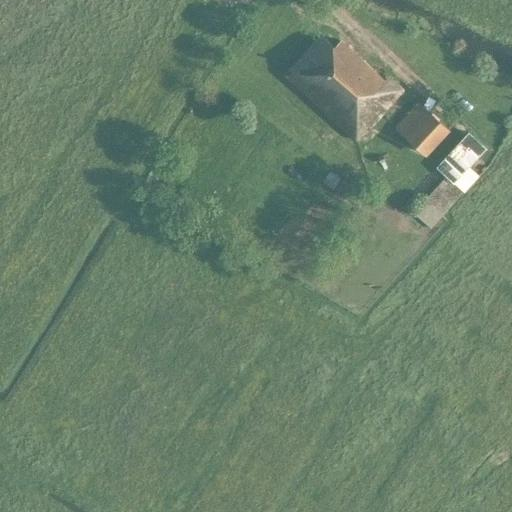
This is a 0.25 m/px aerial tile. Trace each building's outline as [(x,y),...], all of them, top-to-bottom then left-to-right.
[(284,78),(355,142),(402,90),(387,76),(383,80),(362,61),(339,41),(333,48),(320,36),(284,78)] [(446,130),(417,104),(395,128),(424,155),(446,130)] [(437,164),(460,141),(451,132),(428,155),(437,164)] [(453,184),(468,168),(485,149),(467,133),(435,168),(452,184),(453,184)] [(460,194),(445,181),(415,216),(430,229),(460,194)]
